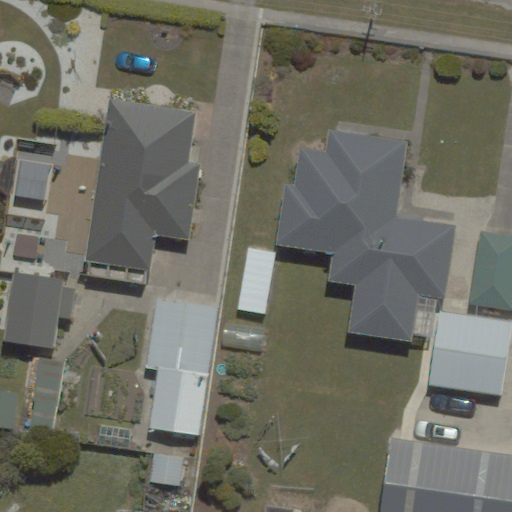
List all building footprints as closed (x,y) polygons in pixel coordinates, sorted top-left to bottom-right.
[(203,120),(114,108),(93,265),(153,273),(158,241),(186,244),(203,120)] [(410,149),(335,140),(333,159),(287,154),(275,256),(331,262),(328,285),(445,299),(453,230),(401,223),(410,149)] [(511,319),(511,237),(477,233),(466,313),(511,319)] [(71,296),(18,282),(1,345),(54,359),(71,296)] [(205,445),(222,302),(156,295),(147,370),(160,371),(152,438),(205,445)] [(508,401),(511,368),(511,319),(466,313),(441,310),(430,390),(508,401)] [(25,398),(0,397),(0,431),(24,433),(25,398)]
